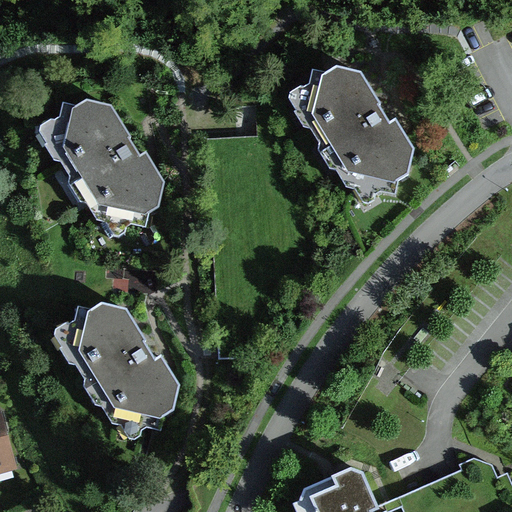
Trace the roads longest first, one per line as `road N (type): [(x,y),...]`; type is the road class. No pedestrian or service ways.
road 1 (residential): [(238,511),(296,396),(372,292),(469,195),(511,167)]
road 2 (residential): [(511,316),(441,406),(437,440)]
